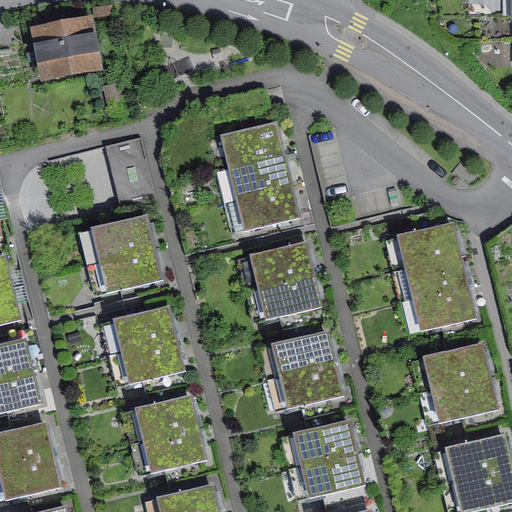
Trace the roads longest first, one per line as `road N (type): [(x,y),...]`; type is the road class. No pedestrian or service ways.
road 1 (unclassified): [(511,175),(474,208),(307,89),(274,97)]
road 2 (tertiary): [(511,144),(400,59),(306,16)]
